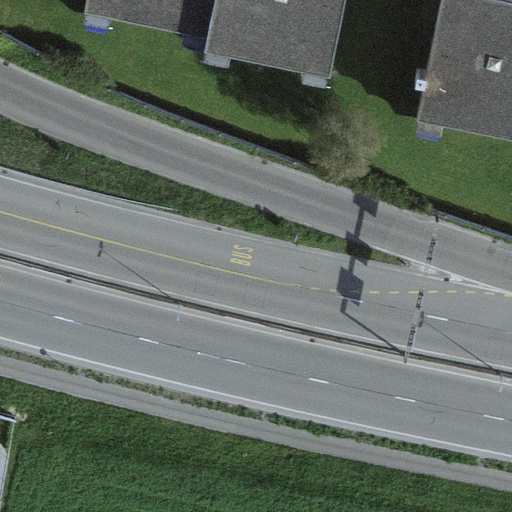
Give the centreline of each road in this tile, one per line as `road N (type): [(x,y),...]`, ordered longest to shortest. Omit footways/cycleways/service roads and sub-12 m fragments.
road 1 (secondary): [(511,269),(0,87)]
road 2 (secondary): [(511,333),(0,211)]
road 3 (secondary): [(0,302),(511,420)]
road 4 (track): [(511,476),(0,366)]
